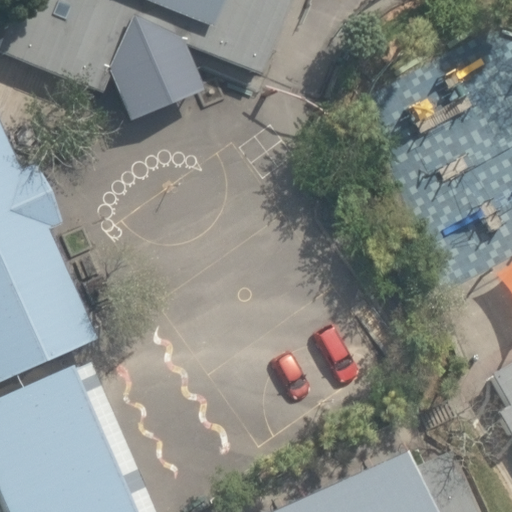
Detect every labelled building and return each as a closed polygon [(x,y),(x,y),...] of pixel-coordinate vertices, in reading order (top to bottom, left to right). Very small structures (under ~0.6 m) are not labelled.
[(3,0),(0,9),(0,54),(95,88),(121,123),(189,97),(171,47),(256,76),(283,0),(3,0)] [(0,378),(81,343),(0,160),(0,378)] [(511,239),(485,252),(511,308),(511,239)] [(511,354),(472,379),(511,444),(511,354)] [(105,511),(38,370),(0,388),(0,511),(105,511)] [(465,511),(437,447),(398,464),(393,452),(254,511),(465,511)]
